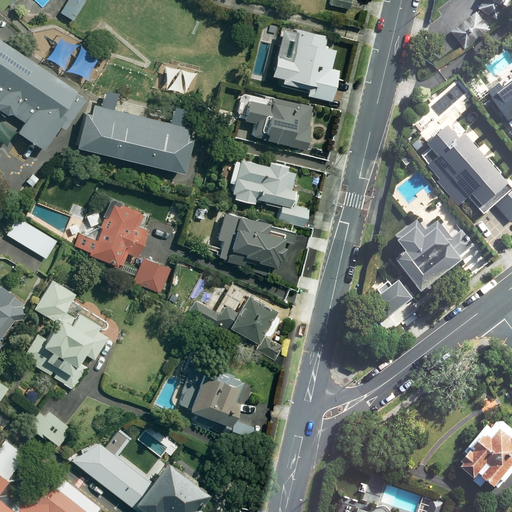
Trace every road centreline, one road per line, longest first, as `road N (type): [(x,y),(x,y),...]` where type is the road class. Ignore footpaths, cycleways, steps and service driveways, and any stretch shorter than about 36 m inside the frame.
road 1 (tertiary): [(307,403),(403,0)]
road 2 (unclassified): [(379,388),(491,301)]
